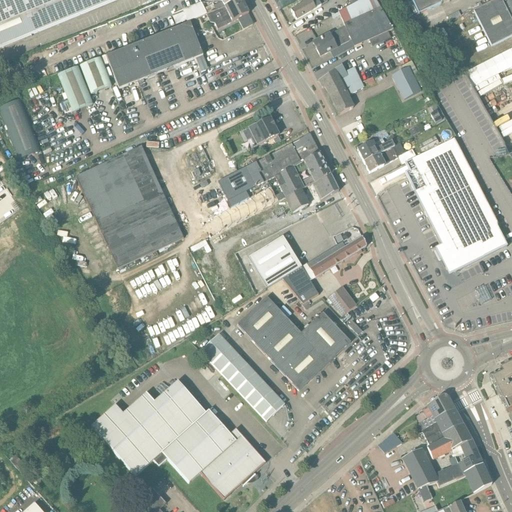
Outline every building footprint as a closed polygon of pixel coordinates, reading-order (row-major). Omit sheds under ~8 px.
[(0,0),(0,48),(118,0),(0,0)] [(224,8),(241,1),(240,0),(219,0),(221,3),(214,7),(216,11),(224,8)] [(296,21),(304,16),(321,7),(316,0),(311,0),(300,7),(291,12),(296,21)] [(375,0),(364,0),(339,14),(343,25),(380,9),(380,8),(375,0)] [(411,0),(418,15),(427,11),(428,12),(441,5),(438,0),(411,0)] [(496,0),(473,12),(491,47),(511,37),(511,0),(509,0),(503,3),(500,0),(496,0)] [(218,30),(239,19),(248,15),(241,1),(224,8),(229,18),(215,24),(218,30)] [(205,15),(207,15),(204,9),(201,3),(182,10),(182,11),(186,21),(187,23),(205,15)] [(380,8),(380,9),(343,25),(354,48),(393,31),(380,8)] [(119,90),(203,57),(190,24),(106,57),(119,90)] [(300,43),(316,37),(313,30),(297,36),(300,43)] [(320,58),(342,46),(336,34),(333,34),(313,44),(320,58)] [(91,95),(112,87),(101,59),(80,67),(91,95)] [(403,99),(420,91),(408,67),(391,75),(403,99)] [(93,105),(78,68),(57,76),(72,114),(93,105)] [(339,116),(355,108),(349,97),(365,89),(354,68),(345,73),(342,68),(318,82),(322,89),(325,88),(339,116)] [(21,101),(0,109),(0,115),(18,161),(41,152),(21,101)] [(441,121),(436,112),(430,115),(435,124),(441,121)] [(253,138),(258,147),(260,145),(279,136),(270,119),(249,130),(253,138)] [(421,134),(417,127),(408,131),(412,138),(421,134)] [(371,137),(374,144),(389,136),(385,130),(371,137)] [(274,178),(319,155),(309,135),(291,145),(256,163),(256,165),(238,173),(237,172),(220,182),(233,207),(215,217),(216,218),(212,220),(218,230),(222,228),(223,231),(278,203),(267,182),(274,178)] [(422,153),(439,145),(435,137),(418,146),(422,153)] [(460,152),(453,140),(408,164),(412,171),(405,175),(441,247),(435,250),(444,267),(449,276),(507,247),(460,152)] [(357,151),(363,164),(393,149),(392,149),(395,147),(392,142),(377,149),(373,143),(357,151)] [(393,149),(363,164),(369,175),(398,160),(393,149)] [(184,243),(147,150),(79,177),(116,270),(184,243)] [(405,155),(397,159),(398,160),(401,165),(415,158),(412,151),(405,155)] [(313,185),(330,176),(319,155),(274,178),(267,182),(278,203),(285,199),(286,200),(308,188),(313,185)] [(231,174),(227,167),(223,169),(221,164),(213,168),(219,180),(231,174)] [(395,172),(393,173),(390,167),(387,169),(394,182),(399,179),(395,172)] [(313,185),(320,202),(339,192),(330,176),(313,185)] [(308,188),(286,200),(293,214),(308,206),(305,201),(313,197),(308,188)] [(340,237),(335,240),(337,245),(343,243),(340,237)] [(267,290),(282,281),(301,269),(282,238),(274,244),(248,259),(267,290)] [(306,266),(314,280),(315,280),(366,248),(362,238),(345,249),(342,244),(306,266)] [(282,281),(302,306),(305,311),(310,308),(307,303),(318,296),(313,288),(310,283),(301,269),(282,281)] [(356,307),(343,288),(328,299),(342,318),(356,307)] [(237,326),(258,349),(288,321),(267,298),(237,326)] [(308,342),(329,364),(350,344),(322,314),(301,335),(308,342)] [(258,349),(278,371),(308,342),(301,335),(288,321),(258,349)] [(352,322),(348,326),(358,337),(362,333),(352,322)] [(219,336),(208,346),(200,353),(266,423),(284,406),(277,399),(219,336)] [(278,371),(292,385),(299,392),(329,364),(308,342),(278,371)] [(510,383),(511,382),(511,362),(502,367),(502,369),(497,371),(499,374),(490,378),(502,404),(503,404),(507,413),(511,410),(511,387),(510,383)] [(92,429),(136,478),(162,455),(161,454),(205,415),(177,384),(154,405),(146,396),(123,417),(115,408),(107,415),(92,429)] [(435,420),(454,411),(447,398),(443,397),(427,407),(434,417),(422,424),(426,430),(437,424),(435,420)] [(463,427),(454,411),(435,420),(437,424),(422,433),(429,447),(441,442),(444,440),(442,436),(443,435),(463,427)] [(241,486),(243,488),(255,477),(253,475),(265,464),(235,431),(230,437),(208,413),(205,415),(161,454),(162,455),(189,485),(200,475),(224,501),(241,486)] [(459,448),(461,451),(463,450),(462,446),(471,442),(463,427),(443,435),(442,436),(444,440),(441,442),(429,447),(426,449),(433,462),(453,453),(452,451),(459,448)] [(395,449),(387,439),(382,443),(378,447),(385,455),(389,452),(395,449)] [(465,474),(482,466),(471,442),(462,446),(463,450),(461,451),(465,462),(457,465),(458,466),(463,478),(466,476),(465,474)] [(436,484),(432,476),(421,451),(411,456),(403,459),(418,490),(436,484)] [(15,455),(8,460),(17,470),(23,464),(15,455)] [(435,475),(432,476),(436,484),(438,489),(463,478),(458,466),(457,465),(435,475)] [(491,486),(482,466),(465,474),(466,476),(463,478),(472,497),(491,486)] [(145,511),(157,511),(159,511),(165,505),(152,490),(137,503),(145,511)] [(464,511),(460,503),(449,508),(443,511),(464,511)]
